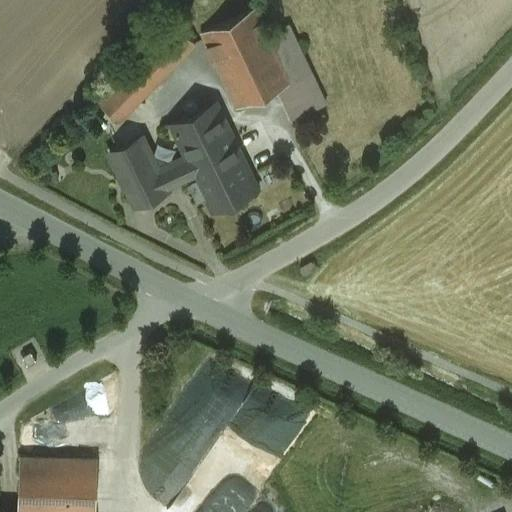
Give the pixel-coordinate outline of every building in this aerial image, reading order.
[(256,5),(201,31),(202,35),(236,107),(279,86),(292,80),(269,32),(256,5)] [(173,18),(120,72),(142,94),(195,40),(173,18)] [(314,79),(288,23),(269,32),(292,80),(279,86),(282,94),(314,79)] [(120,72),(96,96),(118,119),(142,94),(120,72)] [(314,79),(282,94),(294,118),(325,103),(314,79)] [(186,155),(195,173),(198,178),(206,195),(212,207),(257,186),(216,101),(171,122),(172,122),(171,123),(186,155)] [(195,173),(186,155),(168,163),(166,160),(157,157),(153,158),(142,135),(110,151),(135,204),(168,188),(167,186),(195,173)] [(206,195),(198,178),(189,182),(197,199),(206,195)] [(31,350),(22,355),(28,365),(36,361),(31,350)] [(95,511),(97,457),(21,454),(19,511),(45,511),(95,511)]
